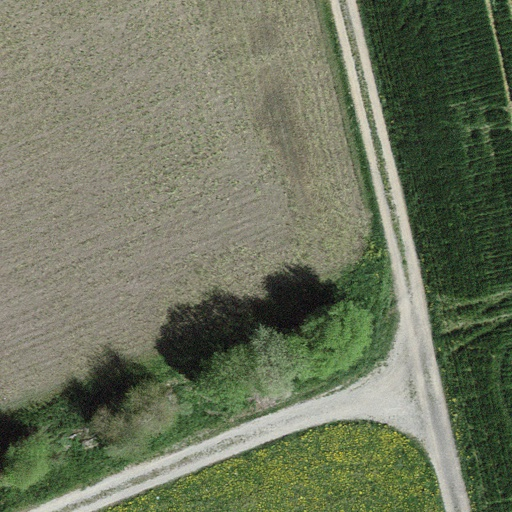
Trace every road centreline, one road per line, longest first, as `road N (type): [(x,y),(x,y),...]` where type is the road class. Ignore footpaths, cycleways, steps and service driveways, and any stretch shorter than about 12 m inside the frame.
road 1 (track): [(340,0),(466,511)]
road 2 (track): [(75,511),(424,365)]
